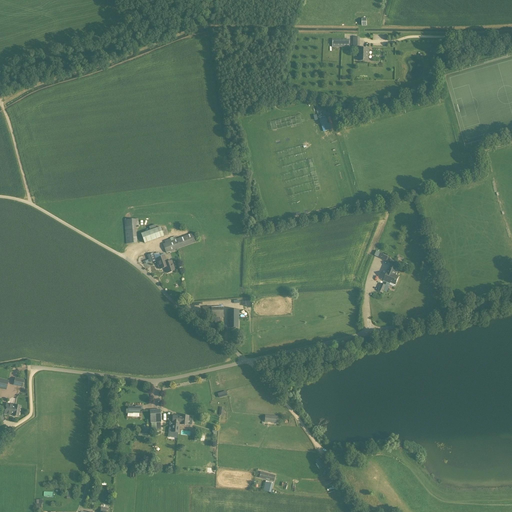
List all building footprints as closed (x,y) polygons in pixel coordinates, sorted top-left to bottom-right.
[(344,40),(332,39),(332,47),(342,48),(349,48),(350,40),(344,40)] [(359,48),(359,55),(359,61),(368,62),(368,55),(369,55),(369,48),(359,48)] [(124,220),(126,244),(129,244),(137,243),(136,228),(138,227),(138,219),(124,220)] [(160,227),(141,234),(144,243),(163,237),(160,227)] [(164,243),(162,244),(166,253),(169,252),(178,249),(196,242),(195,241),(193,233),(190,234),(176,239),(175,236),(172,237),(172,238),(170,239),(164,241),(164,243)] [(153,253),(147,255),(149,261),(155,259),(153,254),(153,253)] [(164,256),(156,259),(158,264),(159,267),(160,269),(165,268),(167,273),(175,270),(172,261),(167,262),(164,256)] [(399,277),(396,275),(397,273),(394,272),(396,268),(390,266),(388,271),(387,271),(383,281),(389,283),(395,285),(399,277)] [(381,283),(377,291),(382,293),(386,286),(381,283)] [(212,307),(202,307),(202,316),(211,316),(211,318),(213,318),(223,317),(223,315),(223,310),(223,307),(212,307)] [(238,327),(238,310),(228,310),(228,320),(229,320),(229,327),(238,327)] [(9,381),(0,378),(0,388),(6,390),(9,381)] [(15,380),(14,386),(23,388),(24,382),(15,380)] [(6,404),(4,414),(5,414),(5,413),(8,414),(8,415),(19,417),(21,406),(6,404)] [(139,417),(139,413),(140,413),(140,406),(135,406),(135,407),(128,407),(128,409),(126,409),(126,413),(133,413),(133,417),(139,417)] [(160,410),(150,410),(150,422),(161,422),(160,410)] [(181,425),(188,425),(188,421),(190,421),(192,421),(192,420),(192,418),(192,417),(191,416),(188,416),(181,415),(181,417),(173,417),(172,425),(170,425),(169,436),(177,436),(177,438),(179,423),(181,423),(181,425)] [(265,415),(264,422),(277,423),(277,417),(265,415)] [(275,476),(260,472),(259,478),(274,482),(275,476)] [(265,482),(262,491),(270,493),(272,484),(265,482)]
